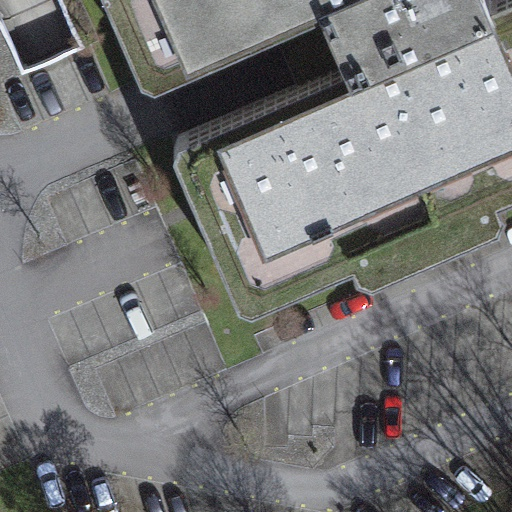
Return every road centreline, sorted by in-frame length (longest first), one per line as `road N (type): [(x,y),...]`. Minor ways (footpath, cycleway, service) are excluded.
road 1 (residential): [(0,311),(60,452),(364,511)]
road 2 (residential): [(370,511),(511,434)]
